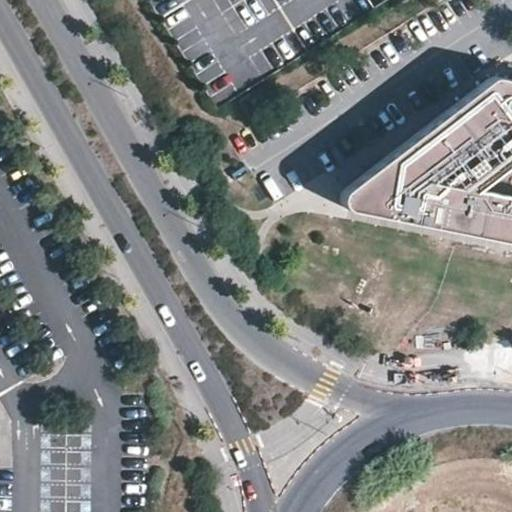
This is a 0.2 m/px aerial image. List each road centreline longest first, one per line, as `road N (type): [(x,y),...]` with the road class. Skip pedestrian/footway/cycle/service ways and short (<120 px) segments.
road 1 (primary): [(437,407),(326,384),(246,332),(210,287),(45,0)]
road 2 (primary): [(0,15),(212,381),(266,511)]
road 3 (primary): [(437,407),(381,428),(333,464),(297,511)]
